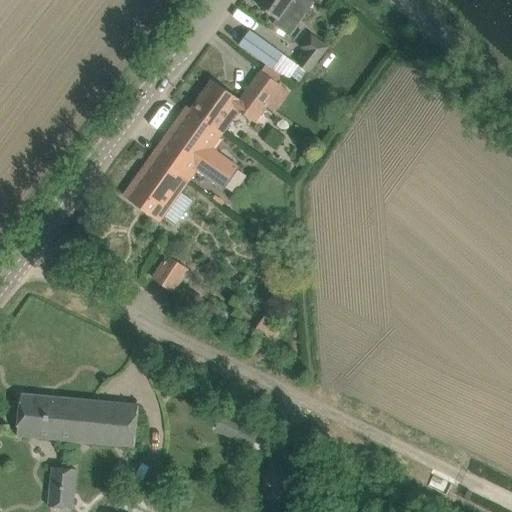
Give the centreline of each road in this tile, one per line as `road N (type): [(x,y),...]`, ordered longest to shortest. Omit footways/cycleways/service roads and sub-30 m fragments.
road 1 (unclassified): [(511,500),(33,250)]
road 2 (unclassified): [(33,250),(223,0)]
road 3 (unclassified): [(511,102),(392,0)]
